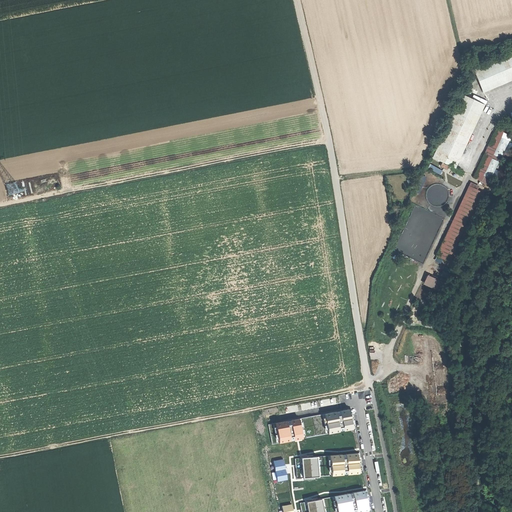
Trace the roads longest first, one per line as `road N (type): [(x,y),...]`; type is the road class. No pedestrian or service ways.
road 1 (track): [(296,0),(336,179),(367,381)]
road 2 (track): [(369,388),(0,458)]
road 3 (track): [(328,140),(0,206)]
road 4 (residential): [(379,511),(356,393),(369,388),(367,381)]
